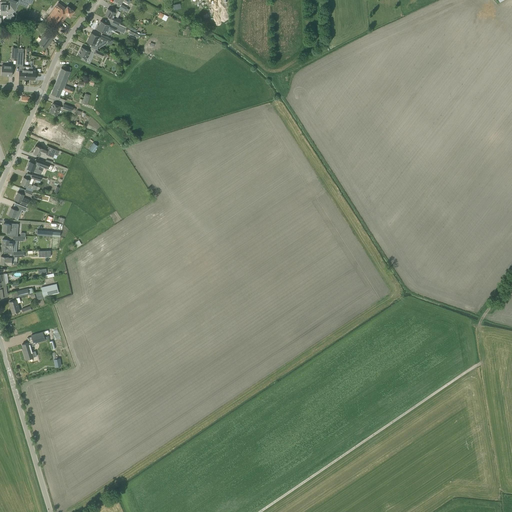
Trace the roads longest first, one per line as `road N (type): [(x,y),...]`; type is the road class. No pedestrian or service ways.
road 1 (track): [(259,511),(477,365),(484,353),(478,325)]
road 2 (unclassified): [(50,511),(0,340)]
